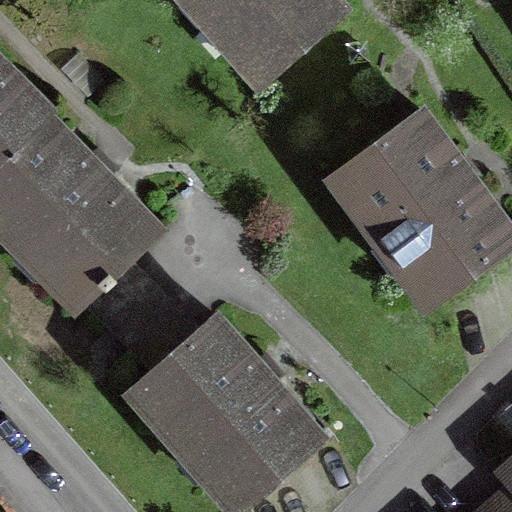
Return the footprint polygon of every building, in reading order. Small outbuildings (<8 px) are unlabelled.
[(183,0),(261,85),(341,11),(330,0),(183,0)] [(0,156),(40,117),(43,114),(0,71),(0,156)] [(425,307),(511,242),(511,240),(466,179),(416,112),(329,177),(425,307)] [(0,231),(77,308),(81,304),(124,261),(154,231),(100,177),(40,117),(0,156),(0,231)] [(81,304),(115,338),(149,373),(195,333),(160,297),(124,261),(81,304)] [(235,511),(317,441),(264,380),(211,319),(195,333),(149,373),(129,391),(235,511)] [(511,511),(511,465),(501,475),(511,488),(484,511),(511,511)]
